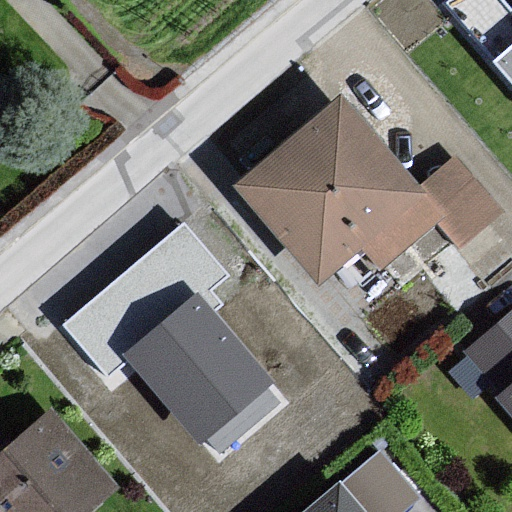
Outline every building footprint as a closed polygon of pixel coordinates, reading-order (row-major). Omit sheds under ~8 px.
[(511,0),(452,0),(511,70),(511,0)] [(336,85),(230,172),(313,272),(355,238),(376,263),(432,217),(458,249),(501,214),(450,153),(415,181),(336,85)] [(227,270),(184,220),(66,320),(108,370),(129,351),(204,439),(276,378),(201,291),(227,270)] [(511,315),(460,356),(511,420),(511,315)] [(53,405),(0,444),(0,511),(88,511),(118,489),(53,405)] [(400,511),(418,497),(376,446),(295,511),(400,511)]
